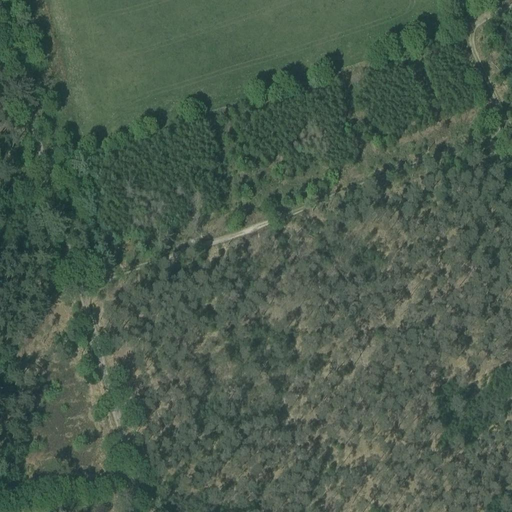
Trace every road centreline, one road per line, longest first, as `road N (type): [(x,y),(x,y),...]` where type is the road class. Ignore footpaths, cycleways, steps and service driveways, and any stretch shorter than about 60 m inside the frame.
road 1 (track): [(80,285),(497,137),(473,25),(511,12)]
road 2 (track): [(80,285),(0,3)]
road 3 (track): [(141,492),(80,285)]
road 4 (track): [(0,507),(141,492)]
